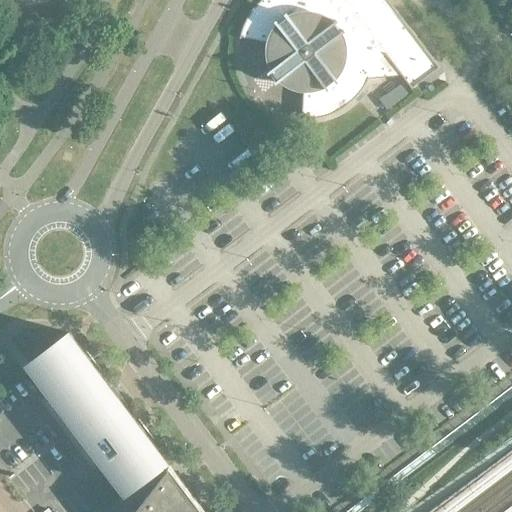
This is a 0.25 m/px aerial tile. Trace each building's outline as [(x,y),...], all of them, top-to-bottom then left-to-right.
[(259,0),(258,1),(257,3),(255,5),(253,7),(251,9),(250,11),(248,13),(247,16),(246,18),(245,20),(243,23),(242,25),(241,28),(241,30),(240,33),(239,35),(239,38),(240,38),(240,36),(267,42),(267,44),(267,46),(267,47),(266,49),(266,51),(266,52),(267,54),(267,55),(267,57),(267,58),(268,59),(268,61),(269,63),(269,65),(270,66),(271,68),(268,70),(269,71),(271,70),(277,78),(276,79),(277,81),(279,79),(280,80),(281,81),(283,82),(284,83),(286,84),(287,85),(289,85),(290,86),(291,87),(293,87),(295,88),(296,88),(298,89),(300,89),(301,89),(303,89),(350,54),(399,17),(390,8),(382,0),(259,0)] [(399,17),(350,54),(368,78),(401,75),(411,88),(414,85),(439,66),(408,26),(407,27),(399,18),(399,17)] [(368,78),(350,54),(303,89),(301,117),(300,117),(300,118),(302,118),(305,118),(307,118),(310,118),(313,118),(315,117),(318,117),(321,116),(323,116),(326,115),(328,114),(331,113),(333,112),(335,111),(338,110),(340,109),(342,107),(345,106),(347,104),(349,103),(351,101),(353,99),(355,97),(356,95),(358,93),(360,91),(361,89),(363,87),(364,85),(365,83),(367,80),(368,78)] [(400,86),(379,102),(386,112),(408,96),(400,86)] [(165,460),(68,332),(28,362),(54,396),(46,402),(61,421),(65,418),(81,440),(77,443),(92,462),(100,456),(125,490),(165,460)] [(168,467),(155,483),(133,511),(133,509),(131,511),(132,511),(204,511),(168,464),(167,465),(168,467)]
